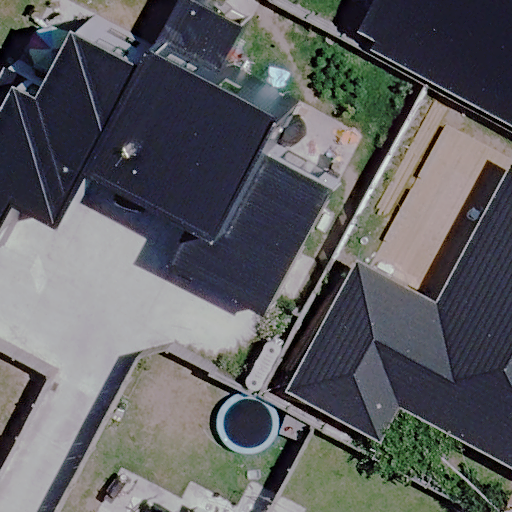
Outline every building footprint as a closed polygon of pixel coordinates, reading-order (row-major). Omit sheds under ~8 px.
[(245,0),(216,0),(196,39),(142,143),(233,190),(200,253),(293,302),(358,176),(301,146),(330,90),(251,49),(270,12),(245,0)] [(511,0),(393,0),(383,19),(402,30),(399,36),(511,97),(511,0)] [(142,143),(196,39),(127,3),(91,73),(61,58),(55,70),(30,57),(0,113),(0,208),(34,226),(64,170),(115,196),(142,143)] [(511,174),(449,288),(374,247),(307,369),(394,417),(414,381),(511,434),(511,174)] [(181,511),(111,511),(92,501),(85,511),(257,511),(199,480),(181,511)]
